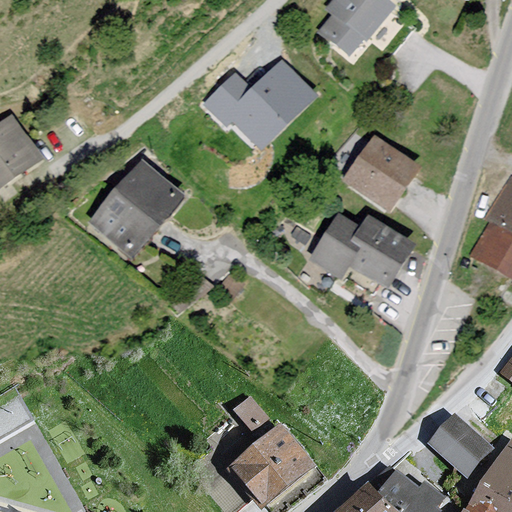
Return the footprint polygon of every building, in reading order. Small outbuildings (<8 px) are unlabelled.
[(385,7),(377,0),(323,0),(317,8),(324,14),(309,31),(340,56),(352,42),(356,41),(385,7)] [(2,118),(0,118),(0,184),(32,163),(2,118)] [(413,168),(365,134),(334,178),(382,212),(413,168)] [(178,198),(134,159),(79,220),(122,259),(178,198)] [(511,280),(511,181),(506,178),(462,255),(510,283),(511,280)] [(406,246),(358,213),(349,227),(331,214),(301,257),(332,278),(341,265),(376,289),(406,246)] [(511,346),(496,366),(511,378),(511,346)] [(254,393),(236,406),(255,431),(273,418),(254,393)] [(462,480),(489,451),(449,414),(422,443),(462,480)] [(309,468),(276,424),(220,466),(253,510),(309,468)] [(511,511),(511,441),(505,438),(460,511),(511,511)] [(416,484),(397,470),(378,493),(401,511),(436,511),(447,497),(423,480),(416,484)] [(401,511),(378,493),(368,482),(333,511),(401,511)]
